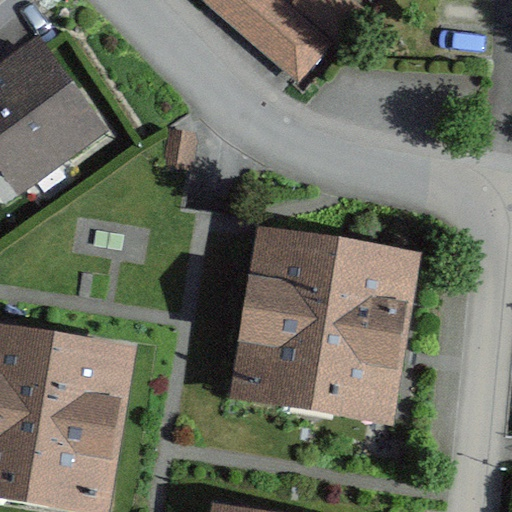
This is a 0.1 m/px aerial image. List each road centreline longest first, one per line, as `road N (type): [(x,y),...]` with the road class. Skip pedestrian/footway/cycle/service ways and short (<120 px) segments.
road 1 (residential): [(136,0),(249,126),(336,174),(501,190)]
road 2 (residential): [(501,190),(470,511)]
